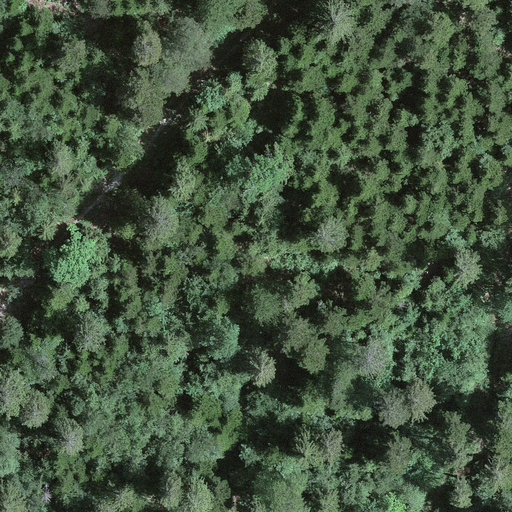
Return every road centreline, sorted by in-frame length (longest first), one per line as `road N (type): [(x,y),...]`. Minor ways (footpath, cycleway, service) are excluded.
road 1 (track): [(277,0),(0,311)]
road 2 (track): [(428,511),(467,425),(511,241)]
